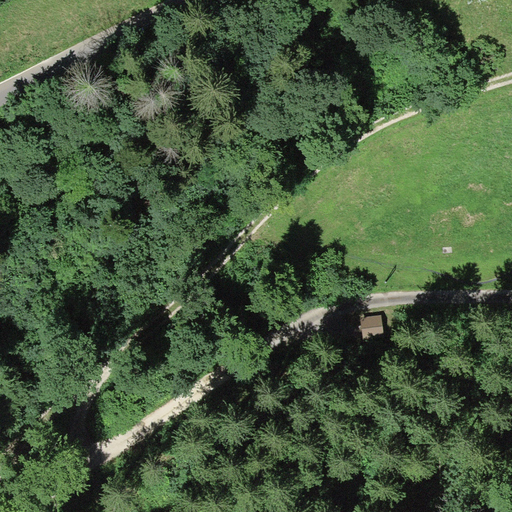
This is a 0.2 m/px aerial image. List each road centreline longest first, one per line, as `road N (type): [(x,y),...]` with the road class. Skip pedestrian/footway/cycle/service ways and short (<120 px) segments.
road 1 (track): [(85,463),(76,431),(108,366),(297,186),(371,133),(511,74)]
road 2 (track): [(511,298),(393,297),(337,307),(85,463)]
road 3 (unclassified): [(194,0),(0,96)]
road 4 (track): [(0,464),(108,366)]
